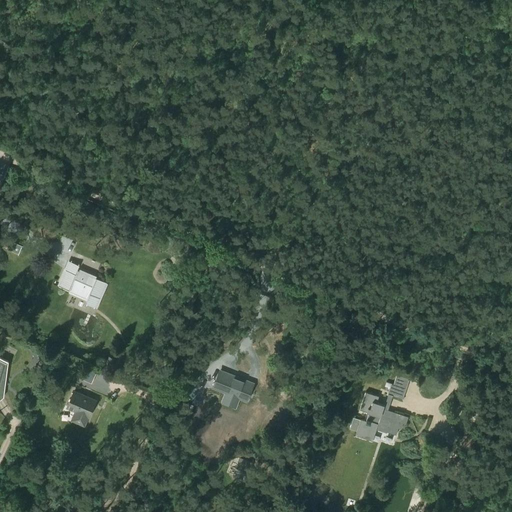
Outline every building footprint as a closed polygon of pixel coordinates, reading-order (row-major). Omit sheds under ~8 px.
[(23,245),(11,240),(7,249),(19,254),(23,245)] [(68,260),(56,285),(69,290),(68,292),(86,300),(88,294),(102,300),(109,282),(96,277),(97,275),(79,267),(81,265),(68,260)] [(0,398),(4,396),(8,361),(0,356),(0,398)] [(253,384),(220,371),(213,386),(228,392),(226,395),(236,399),(238,396),(247,400),(253,384)] [(388,395),(392,396),(402,399),(406,387),(392,383),(388,395)] [(73,391),(67,406),(76,410),(72,419),(84,424),(88,415),(89,416),(95,400),(73,391)] [(361,418),(355,434),(372,440),(381,414),(383,408),(384,404),(372,400),(370,408),(368,407),(366,411),(368,412),(366,420),(361,418)] [(383,408),(381,414),(391,418),(387,431),(396,434),(398,428),(401,428),(403,422),(406,423),(408,416),(388,409),(384,408),(383,408)] [(245,479),(251,462),(240,458),(233,475),(245,479)]
